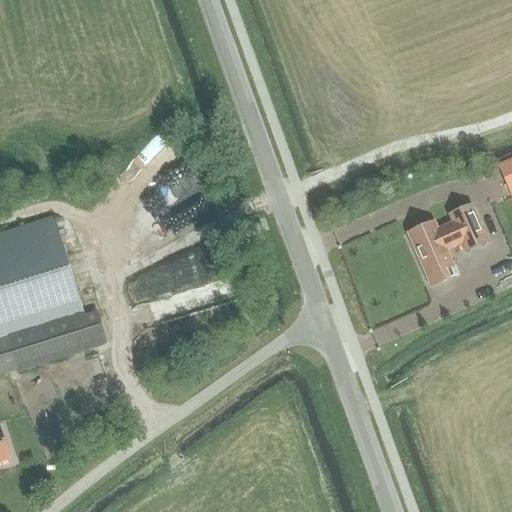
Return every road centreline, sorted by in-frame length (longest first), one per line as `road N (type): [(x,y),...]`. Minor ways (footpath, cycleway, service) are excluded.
road 1 (tertiary): [(393,511),(207,0)]
road 2 (track): [(279,198),(387,151),(511,114)]
